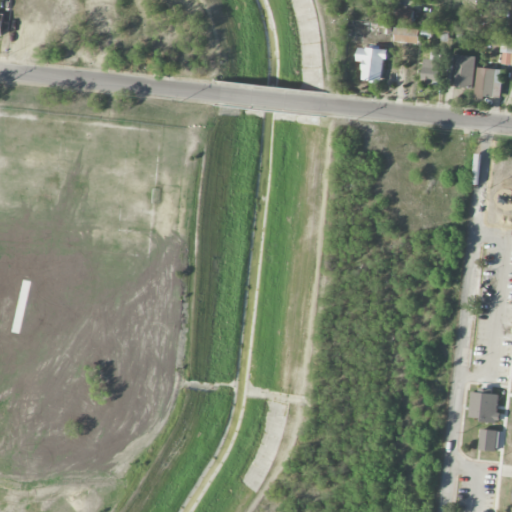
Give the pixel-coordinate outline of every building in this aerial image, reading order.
[(413,9),(397,9),(396,22),(413,23),(413,9)] [(419,43),(419,29),(394,28),(394,43),(419,43)] [(511,39),(501,40),(500,65),(511,65),(511,39)] [(385,49),(358,48),(357,62),(363,62),(362,81),(383,83),(385,49)] [(430,60),(424,59),(421,82),(438,84),(442,54),(431,53),(430,60)] [(474,88),(474,56),(453,55),(452,87),(474,88)] [(501,98),(503,69),(477,68),(476,97),(501,98)] [(472,391),(478,392),(479,387),(493,389),(492,394),(498,395),(496,413),(501,413),(501,420),(497,419),(496,423),(482,422),(482,418),(469,417),(472,391)] [(481,429),(499,431),(496,452),(478,449),(481,429)]
